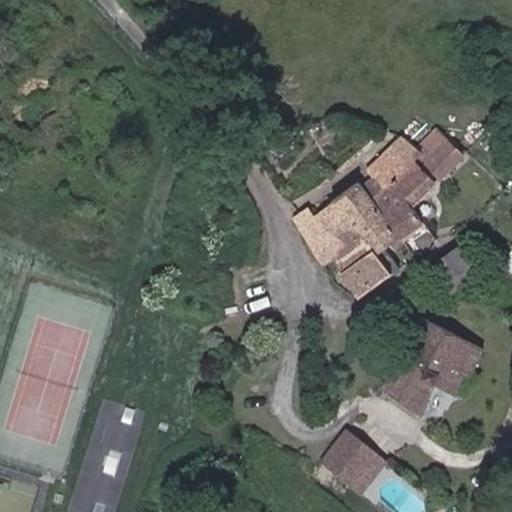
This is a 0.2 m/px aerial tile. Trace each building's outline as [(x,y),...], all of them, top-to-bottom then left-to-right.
[(473,155),(451,124),(417,147),(433,161),(448,174),(473,155)] [(395,190),(399,186),(433,161),(417,147),(381,173),(395,190)] [(448,174),(433,161),(399,186),(411,201),(448,174)] [(354,222),(356,226),(376,210),(399,237),(424,220),(411,201),(399,186),(395,190),(381,202),(367,184),(340,201),(354,222)] [(354,222),(340,201),(327,210),(324,206),(296,225),(309,251),(354,222)] [(390,245),(399,237),(376,210),(356,226),(389,272),(401,261),(390,245)] [(389,272),(356,226),(354,222),(309,251),(314,261),(337,244),(349,262),(344,269),(361,291),(389,272)] [(436,258),(449,271),(477,247),(464,233),(436,258)] [(505,369),(437,323),(426,333),(435,339),(472,368),(494,385),(505,369)] [(435,339),(426,333),(408,356),(416,361),(435,339)] [(458,387),(472,368),(435,339),(416,361),(396,393),(423,416),(449,380),(458,387)] [(458,387),(482,403),(494,385),(472,368),(458,387)] [(454,392),(458,387),(449,380),(423,416),(432,423),(454,392)] [(332,466),(360,491),(388,460),(359,436),(332,466)]
